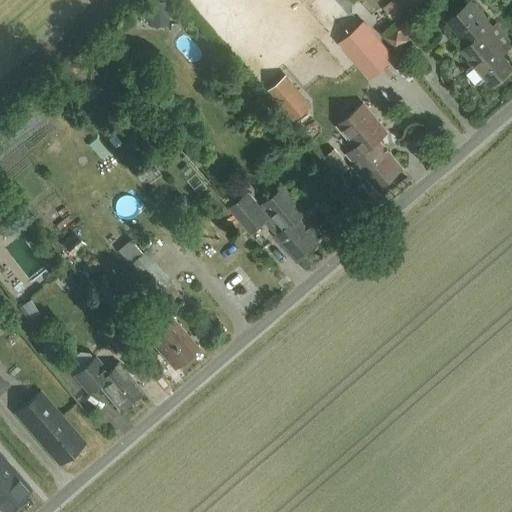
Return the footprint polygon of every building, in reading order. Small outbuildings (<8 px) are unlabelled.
[(392,0),(383,7),(395,22),(422,1),(421,0),(392,0)] [(511,45),(511,41),(496,21),(492,24),(472,0),(471,0),(449,18),(469,43),(462,48),(473,63),(466,69),(466,73),(475,83),(479,83),(486,78),(491,84),(511,67),(511,65),(502,53),(511,45)] [(365,25),(348,40),(371,66),(388,52),(365,25)] [(402,26),(390,36),(399,46),(410,37),(402,26)] [(187,36),(178,53),(203,66),(212,49),(187,36)] [(273,84),(298,115),(312,104),(286,73),(273,84)] [(377,189),(402,168),(377,138),(388,129),(364,101),(337,124),(355,145),(345,153),(377,189)] [(312,224),(307,229),(297,218),(305,210),(284,186),(264,204),(285,228),(274,237),(296,262),(319,242),(316,239),(321,234),(312,224)] [(268,216),(247,192),(229,208),(250,232),(268,216)] [(196,233),(179,237),(181,248),(198,244),(196,233)] [(17,252),(25,274),(45,267),(36,244),(17,252)] [(153,295),(170,280),(145,250),(128,265),(153,295)] [(160,304),(148,315),(161,330),(150,339),(175,369),(198,349),(160,304)] [(126,343),(109,323),(98,332),(115,352),(126,343)] [(88,392),(98,384),(120,410),(142,391),(119,365),(109,373),(96,358),(75,376),(88,392)] [(40,390),(14,412),(59,464),(85,442),(40,390)] [(0,455),(0,507),(3,511),(29,490),(0,455)]
